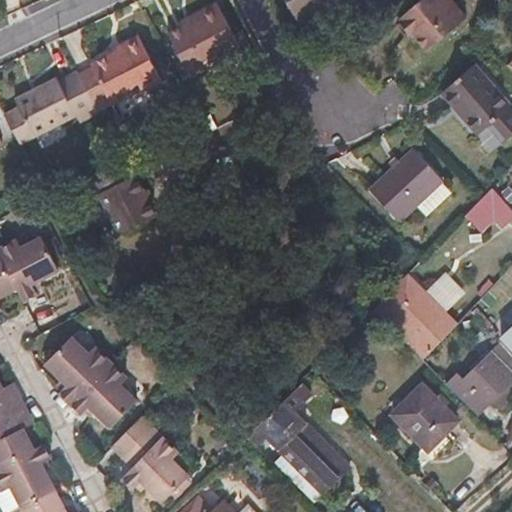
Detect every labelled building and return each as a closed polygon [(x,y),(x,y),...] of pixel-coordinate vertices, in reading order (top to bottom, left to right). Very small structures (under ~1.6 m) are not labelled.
[(293,0),(317,28),(348,3),(346,0),(293,0)] [(464,19),(448,0),(421,0),(396,23),(410,39),(414,37),(427,51),(464,19)] [(191,29),(181,34),(171,39),(192,85),(206,78),(203,74),(237,58),(215,13),(189,25),(191,29)] [(179,29),(181,34),(191,29),(189,25),(179,29)] [(127,53),(114,59),(92,69),(111,108),(145,92),(146,94),(162,86),(139,39),(123,46),(127,53)] [(112,52),(114,59),(127,53),(123,46),(112,52)] [(77,123),(99,113),(77,68),(56,78),(58,82),(17,102),(19,107),(6,114),(20,142),(73,116),(77,123)] [(472,70),(442,97),(480,137),(509,110),(472,70)] [(388,214),(398,225),(443,184),(414,153),(397,168),(371,192),(370,193),(385,211),(388,214)] [(361,180),(371,192),(397,168),(386,157),(361,180)] [(158,223),(129,162),(124,164),(91,180),(120,242),(158,223)] [(511,204),(493,184),(476,202),(466,212),(481,227),(497,211),(510,223),(511,220),(511,204)] [(0,257),(0,259),(16,292),(24,309),(40,302),(35,292),(61,280),(45,247),(26,256),(21,247),(0,257)] [(0,299),(16,292),(0,259),(0,299)] [(389,292),(375,306),(415,345),(443,317),(441,314),(445,310),(419,285),(400,304),(389,292)] [(452,325),(443,317),(415,345),(424,353),(452,325)] [(511,331),(500,343),(511,356),(511,331)] [(56,396),(66,407),(108,367),(93,351),(86,358),(70,340),(43,366),(64,388),(56,396)] [(511,376),(511,371),(494,353),(466,380),(459,372),(455,372),(442,358),(432,367),(475,411),(511,376)] [(66,407),(81,421),(88,414),(106,433),(132,408),(117,391),(125,385),(108,367),(66,407)] [(258,446),(267,437),(283,453),(323,493),(351,467),(296,409),(313,393),(301,382),(247,435),(258,446)] [(422,384),(393,412),(427,448),(457,420),(422,384)] [(0,418),(22,408),(15,393),(5,399),(0,389),(0,418)] [(0,467),(2,471),(33,454),(18,425),(29,420),(22,408),(0,418),(0,467)] [(127,501),(135,493),(146,434),(137,425),(107,455),(127,475),(114,489),(127,501)] [(21,511),(53,495),(40,468),(50,463),(43,450),(33,454),(2,471),(0,471),(0,491),(2,495),(11,491),(21,511)] [(283,453),(276,461),(315,501),(323,493),(283,453)] [(200,490),(176,511),(239,511),(225,497),(215,505),(200,490)] [(62,511),(53,495),(21,511),(62,511)]
